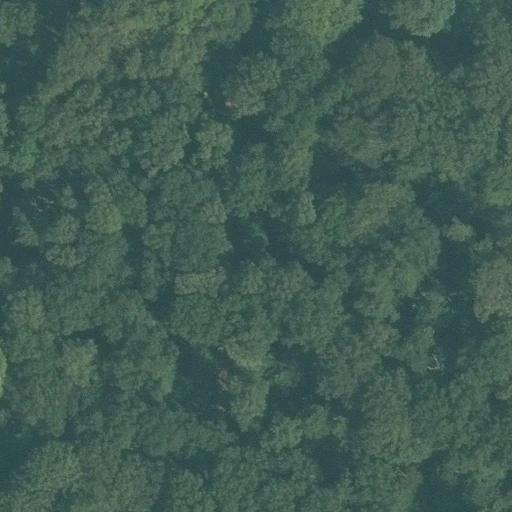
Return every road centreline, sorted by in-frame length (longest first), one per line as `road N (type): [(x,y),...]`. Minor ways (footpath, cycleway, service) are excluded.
road 1 (track): [(236,0),(217,511)]
road 2 (track): [(155,511),(0,398)]
